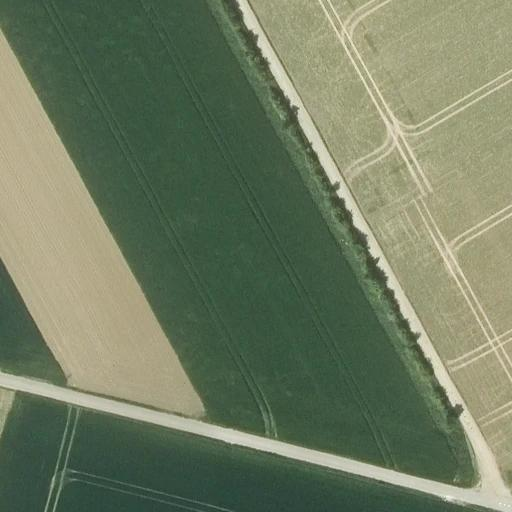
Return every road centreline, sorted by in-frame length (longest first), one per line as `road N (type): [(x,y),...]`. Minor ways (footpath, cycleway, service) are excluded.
road 1 (track): [(502,508),(501,491),(234,0)]
road 2 (track): [(502,508),(0,383)]
